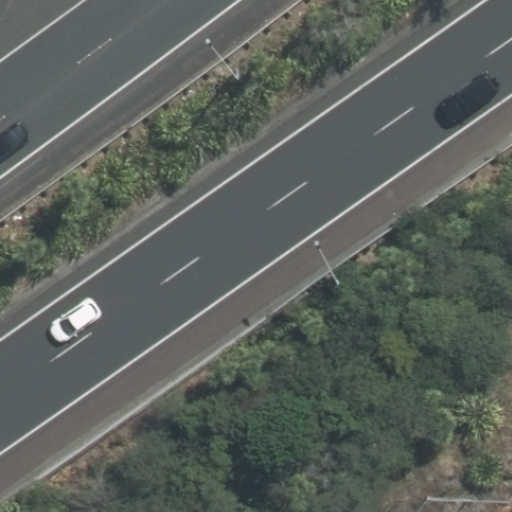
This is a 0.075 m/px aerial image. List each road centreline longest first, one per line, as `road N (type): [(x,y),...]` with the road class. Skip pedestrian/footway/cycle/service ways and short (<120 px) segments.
road 1 (motorway): [(511,45),(0,403)]
road 2 (motorway): [(162,0),(0,118)]
